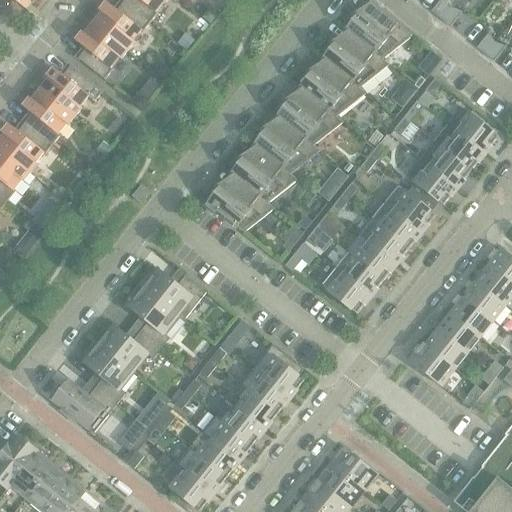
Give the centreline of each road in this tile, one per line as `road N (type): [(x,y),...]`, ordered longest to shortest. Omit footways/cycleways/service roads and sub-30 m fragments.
road 1 (residential): [(326,0),(0,400)]
road 2 (residential): [(247,511),(501,191)]
road 3 (residential): [(511,92),(393,0)]
road 4 (residential): [(0,99),(78,0)]
